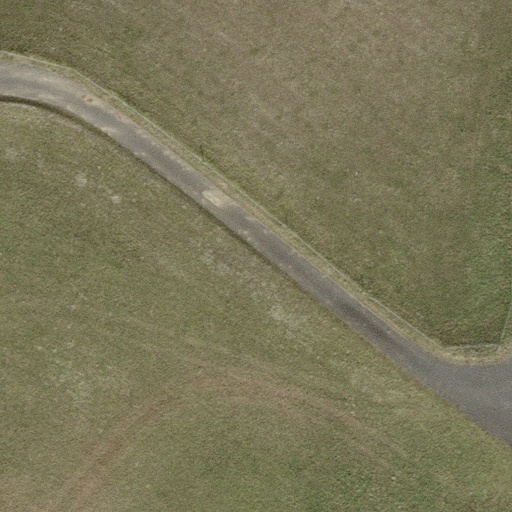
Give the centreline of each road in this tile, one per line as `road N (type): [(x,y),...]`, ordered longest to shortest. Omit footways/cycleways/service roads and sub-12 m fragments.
road 1 (track): [(511,409),(465,384),(146,124),(19,72),(0,78)]
road 2 (track): [(511,189),(503,223),(505,343),(511,352)]
